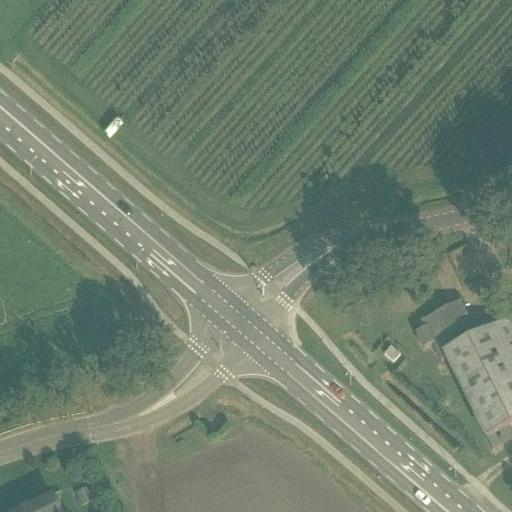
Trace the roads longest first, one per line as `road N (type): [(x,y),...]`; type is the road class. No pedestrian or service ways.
road 1 (primary): [(242,323),(0,115)]
road 2 (tertiary): [(242,323),(317,255),(372,233),(511,202)]
road 3 (unclassified): [(0,457),(175,399),(214,366),(242,323)]
road 4 (primary): [(458,511),(242,323)]
